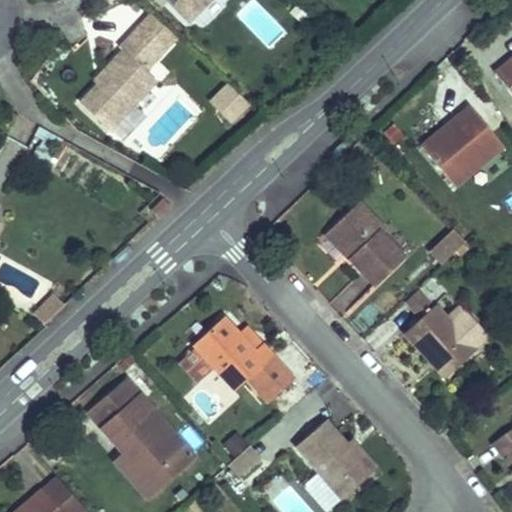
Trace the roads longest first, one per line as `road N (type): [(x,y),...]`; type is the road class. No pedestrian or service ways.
road 1 (residential): [(213,208),(457,500)]
road 2 (residential): [(435,0),(213,208)]
road 3 (residential): [(213,208),(0,403)]
